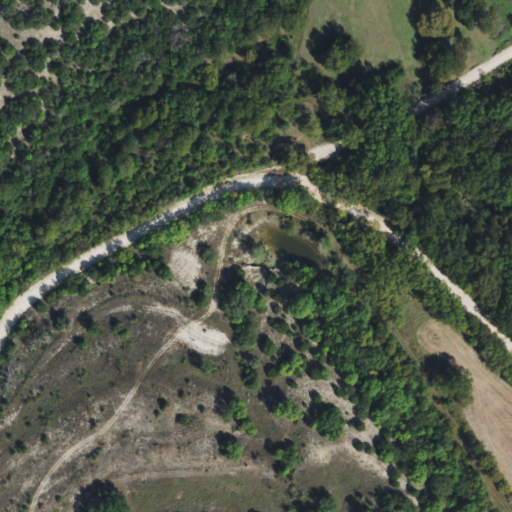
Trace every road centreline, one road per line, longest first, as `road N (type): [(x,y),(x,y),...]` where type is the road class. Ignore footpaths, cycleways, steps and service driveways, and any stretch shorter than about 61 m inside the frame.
road 1 (residential): [(511,318),(292,185),(225,185),(23,295),(0,327)]
road 2 (residential): [(292,185),(316,158),(511,34)]
